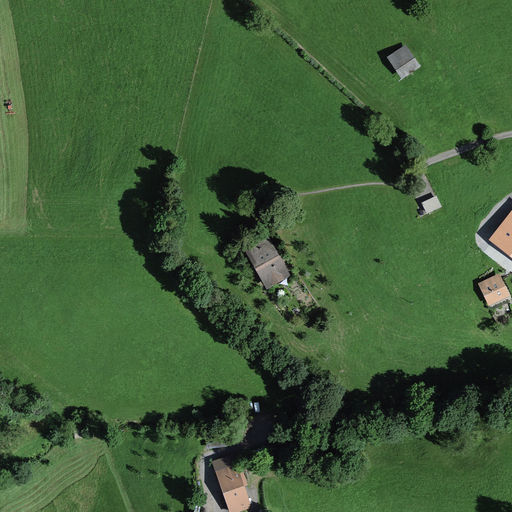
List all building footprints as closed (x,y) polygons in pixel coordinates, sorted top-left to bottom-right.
[(391,57),(403,75),(417,66),(404,48),(391,57)] [(426,213),(443,206),(438,195),(421,202),(426,213)] [(511,217),(508,214),(493,232),(511,247),(511,217)] [(247,245),(270,285),(280,279),(278,275),(287,270),(283,263),(283,261),(280,257),(277,256),(275,257),(263,236),(247,245)] [(480,284),(489,301),(503,294),(494,277),(480,284)] [(248,505),(241,485),(246,484),(242,473),(237,474),(235,467),(219,473),(232,511),(248,505)]
